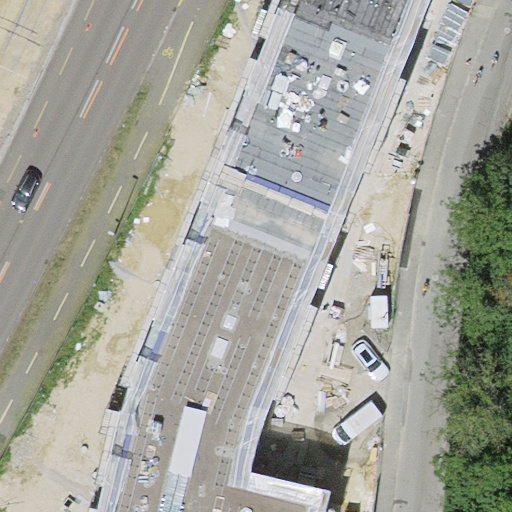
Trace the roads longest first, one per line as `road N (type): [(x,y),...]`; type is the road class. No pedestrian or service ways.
road 1 (residential): [(511,16),(433,233),(403,511)]
road 2 (primary): [(125,0),(0,258)]
